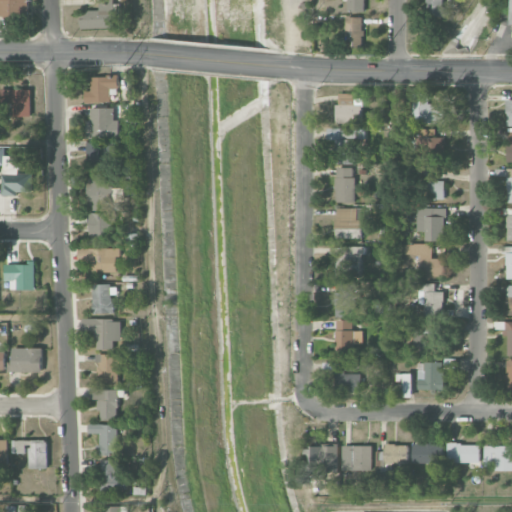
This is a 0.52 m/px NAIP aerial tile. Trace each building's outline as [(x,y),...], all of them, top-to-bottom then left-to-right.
[(29,0),(0,0),(0,15),(29,16),(29,0)] [(100,0),(101,10),(87,10),(87,19),(82,19),(82,29),(116,28),(115,0),(100,0)] [(365,11),(364,0),(344,0),(344,1),(348,1),(348,12),(365,11)] [(443,17),(443,0),(427,0),(427,16),(443,17)] [(363,17),(346,17),(347,45),(363,45),(363,17)] [(111,102),(111,89),(120,88),(119,75),(92,76),(92,91),(86,91),(86,103),(111,102)] [(13,118),(32,117),(31,89),(0,89),(0,107),(12,107),(13,118)] [(338,123),(362,123),(362,104),(356,104),(356,93),(338,93),(338,123)] [(445,123),(445,104),(429,105),(429,93),(414,94),(414,123),(445,123)] [(116,107),(92,108),(92,120),(88,120),(88,139),(121,138),(121,120),(116,120),(116,107)] [(355,164),(357,130),(331,129),(331,139),(337,139),(336,163),(355,164)] [(445,137),(418,137),(419,161),(445,161),(445,137)] [(105,142),(90,142),(89,166),(123,167),(124,146),(105,145),(105,142)] [(33,192),(34,173),(19,173),(19,156),(5,156),(5,148),(0,147),(0,165),(3,165),(3,196),(19,196),(19,192),(33,192)] [(355,168),(337,167),(335,202),(353,203),(355,168)] [(114,210),(114,177),(90,177),(90,210),(114,210)] [(445,181),(426,181),(426,199),(445,199),(445,181)] [(362,208),(336,208),(337,238),(362,238),(362,208)] [(425,241),(444,241),(445,208),(417,208),(416,231),(425,231),(425,241)] [(113,242),(114,213),(93,212),(92,241),(113,242)] [(444,258),(432,258),(431,244),(404,244),(405,255),(420,254),(420,278),(444,277),(444,258)] [(363,247),(336,247),(336,277),(363,277),(363,247)] [(96,257),(95,272),(119,272),(119,256),(123,256),(123,248),(92,248),(91,257),(96,257)] [(5,263),(6,281),(11,281),(11,290),(36,289),(36,263),(5,263)] [(335,317),(354,317),(355,283),(340,282),(340,292),(336,292),(335,317)] [(425,316),(444,315),(443,291),(436,291),(435,283),(419,284),(420,304),(425,304),(425,316)] [(94,284),(95,313),(114,313),(114,284),(94,284)] [(122,319),(93,319),(92,333),(99,333),(98,349),(114,350),(115,340),(122,340),(122,319)] [(352,320),(336,320),(336,355),(354,355),(355,344),(363,344),(363,330),(352,330),(352,320)] [(415,353),(436,352),(435,322),(415,322),(415,353)] [(13,362),(8,362),(8,372),(43,372),(43,348),(13,347),(13,362)] [(99,355),(99,384),(121,384),(121,355),(99,355)] [(361,372),(352,372),(352,362),(328,363),(328,372),(336,372),(336,393),(361,392),(361,372)] [(445,362),(418,362),(419,390),(445,389),(445,362)] [(100,420),(120,420),(119,389),(92,390),(92,399),(100,399),(100,420)] [(101,433),(100,455),(118,456),(119,425),(90,424),(89,433),(101,433)] [(8,439),(0,439),(0,463),(8,463),(8,439)] [(48,440),(13,440),(13,453),(30,453),(30,468),(48,468),(48,440)] [(413,442),(414,463),(443,463),(443,442),(413,442)] [(409,444),(385,444),(385,463),(409,464),(409,444)] [(448,462),(480,462),(480,444),(448,444),(448,462)] [(373,470),(373,445),(343,446),(344,470),(373,470)] [(511,470),(511,445),(484,446),(485,465),(496,465),(496,471),(511,470)] [(339,469),(339,446),(308,446),(309,470),(339,469)] [(126,459),(103,460),(103,492),(126,491),(126,459)]
